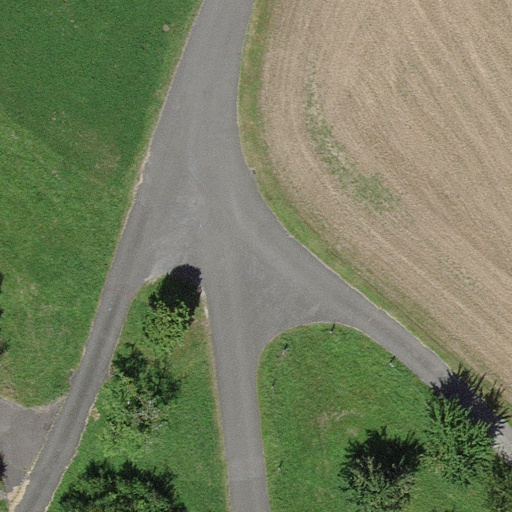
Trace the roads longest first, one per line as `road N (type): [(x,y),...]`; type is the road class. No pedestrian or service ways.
road 1 (unclassified): [(197,226),(172,226),(143,240),(21,511)]
road 2 (unclassified): [(197,226),(217,279),(247,511)]
road 3 (unclassified): [(224,0),(207,40),(197,226)]
